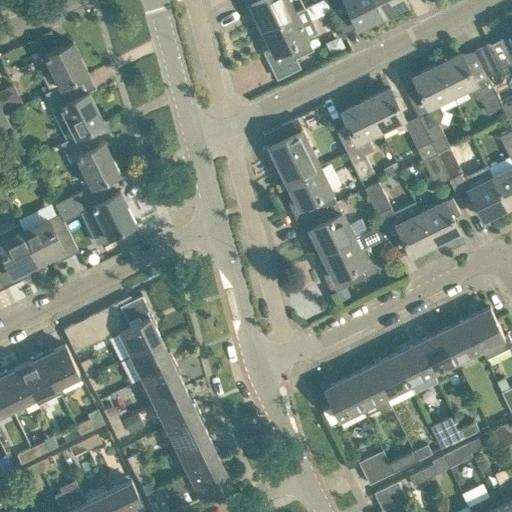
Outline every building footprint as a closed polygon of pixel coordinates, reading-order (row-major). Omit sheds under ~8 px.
[(263,26),(294,11),(288,0),(240,0),(247,14),(255,11),(263,26)] [(312,15),(331,7),(327,0),(313,0),(307,3),(312,15)] [(328,0),(338,20),(353,13),(358,24),(382,12),(376,0),(328,0)] [(376,0),(382,12),(406,0),(376,0)] [(307,37),(318,31),(306,6),(294,11),(263,26),(270,40),(260,45),(277,78),(301,66),(296,56),(312,48),(307,37)] [(60,85),(71,80),(89,71),(88,70),(87,71),(72,41),(74,41),(73,39),(45,53),(60,85)] [(478,54),(487,73),(501,66),(498,59),(489,42),(475,48),(478,54)] [(487,73),(478,54),(466,60),(462,51),(438,63),(453,94),(454,94),(457,99),(471,92),(478,98),(482,96),(489,110),(502,104),(502,102),(495,88),(487,73)] [(452,95),(453,94),(438,63),(414,75),(430,108),(418,114),(436,151),(450,144),(439,121),(441,119),(443,111),(441,106),(455,100),(452,95)] [(75,135),(87,129),(104,121),(104,120),(102,121),(88,91),(89,90),(89,89),(78,95),(71,80),(60,85),(45,92),(54,109),(61,106),(75,135)] [(23,103),(22,100),(13,82),(0,88),(0,102),(4,112),(23,103)] [(404,114),(399,104),(390,86),(366,98),(380,126),(404,114)] [(511,96),(502,102),(502,104),(508,115),(511,113),(511,96)] [(367,132),(380,126),(366,98),(342,110),(349,124),(337,130),(346,148),(360,176),(374,170),(364,152),(374,147),(367,132)] [(4,112),(0,102),(0,128),(10,123),(7,118),(4,112)] [(423,157),(436,151),(418,114),(405,120),(423,157)] [(319,164),(310,145),(301,127),(262,147),(272,167),(280,164),(288,179),(319,164)] [(511,127),(502,133),(500,134),(509,154),(488,165),(492,174),(507,204),(511,201),(511,127)] [(91,185),(102,180),(120,171),(120,170),(118,171),(104,141),(105,140),(105,139),(94,145),(87,129),(75,135),(61,142),(70,160),(77,157),(91,185)] [(449,176),(451,175),(462,169),(450,144),(436,151),(449,176)] [(436,151),(423,157),(426,165),(436,183),(449,176),(436,151)] [(387,175),(400,169),(396,160),(383,167),(387,175)] [(336,200),(332,190),(319,164),(288,179),(295,195),(288,199),(297,219),(336,200)] [(482,216),(507,204),(492,174),(468,186),(482,216)] [(377,211),(391,204),(378,179),(365,186),(377,211)] [(86,211),(90,220),(99,238),(107,234),(107,235),(136,221),(135,220),(134,221),(119,191),(121,191),(120,189),(110,195),(102,180),(91,185),(77,192),(83,205),(87,211),(86,211)] [(435,239),(459,227),(453,215),(460,211),(452,194),(420,210),(435,239)] [(347,222),(341,211),(336,200),(297,219),(307,239),(315,235),(323,251),(354,236),(353,234),(367,227),(361,215),(347,222)] [(411,251),(435,239),(420,210),(397,221),(411,251)] [(78,249),(69,231),(62,217),(51,223),(48,216),(23,228),(38,259),(54,252),(58,259),(78,249)] [(23,267),(38,259),(23,228),(0,239),(0,271),(7,285),(27,275),(23,267)] [(323,270),(338,302),(351,296),(346,285),(366,275),(360,264),(366,261),(354,236),(323,251),(330,266),(323,270)] [(157,324),(142,292),(132,297),(130,294),(119,299),(130,323),(119,328),(131,352),(162,337),(155,325),(157,324)] [(108,305),(119,328),(130,323),(119,299),(108,305)] [(109,333),(119,328),(108,305),(97,310),(109,333)] [(491,340),(504,334),(490,305),(466,316),(480,345),(486,357),(496,352),(491,340)] [(98,339),(109,333),(97,310),(86,315),(98,339)] [(87,344),(98,339),(86,315),(76,321),(87,344)] [(457,357),(480,345),(466,316),(442,328),(457,357)] [(76,350),(87,344),(76,321),(64,326),(76,350)] [(433,369),(457,357),(442,328),(419,340),(433,369)] [(143,376),(175,360),(170,349),(168,350),(162,337),(131,352),(143,376)] [(439,380),(433,369),(419,340),(395,352),(415,392),(439,380)] [(41,351),(56,382),(79,371),(65,342),(53,348),(52,346),(41,351)] [(34,393),(56,382),(41,351),(30,356),(31,358),(19,364),(34,393)] [(391,403),(415,392),(395,352),(371,363),(391,403)] [(87,374),(96,369),(90,356),(81,360),(87,374)] [(155,399),(185,385),(179,372),(181,371),(175,360),(143,376),(155,399)] [(393,406),(391,403),(371,363),(348,375),(362,404),(367,412),(378,407),(380,409),(384,410),(387,409),(393,406)] [(0,381),(11,404),(34,393),(19,364),(8,370),(7,368),(0,371),(0,381)] [(96,369),(87,374),(94,388),(103,383),(96,369)] [(338,416),(362,404),(348,375),(323,387),(338,416)] [(0,409),(11,404),(0,381),(0,409)] [(507,401),(511,398),(511,384),(502,390),(507,401)] [(166,423),(199,407),(193,397),(191,398),(185,385),(155,399),(166,423)] [(111,421),(120,417),(113,403),(104,407),(111,421)] [(178,447),(208,432),(202,420),(204,418),(199,407),(166,423),(178,447)] [(123,416),(130,431),(144,424),(137,409),(123,416)] [(76,424),(81,432),(94,426),(90,417),(76,424)] [(120,417),(111,421),(117,435),(126,430),(120,417)] [(461,426),(465,435),(480,429),(475,419),(461,426)] [(511,439),(511,422),(509,424),(507,421),(490,429),(499,447),(511,439)] [(67,439),(81,432),(76,424),(63,430),(67,439)] [(452,442),(465,435),(461,426),(447,433),(452,442)] [(83,438),(88,447),(101,440),(97,431),(83,438)] [(190,470),(222,455),(217,444),(215,445),(208,432),(178,447),(190,470)] [(467,441),(471,450),(483,444),(479,435),(467,441)] [(74,453),(88,447),(83,438),(70,445),(74,453)] [(31,446),(36,455),(49,448),(45,439),(31,446)] [(470,450),(471,450),(467,441),(443,452),(450,466),(452,464),(454,468),(460,465),(458,462),(473,454),(470,450)] [(413,449),(418,458),(432,451),(428,442),(413,449)] [(22,461),(36,455),(31,446),(17,452),(22,461)] [(364,471),(389,459),(383,448),(359,460),(364,471)] [(370,482),(418,458),(413,449),(389,461),(389,459),(364,471),(370,482)] [(134,469),(143,464),(136,451),(127,455),(134,469)] [(426,477),(450,466),(443,452),(432,458),(433,462),(421,468),(426,477)] [(38,460),(43,469),(56,462),(52,453),(38,460)] [(202,495),(232,480),(225,467),(227,466),(222,455),(190,470),(202,495)] [(29,476),(43,469),(38,460),(25,467),(29,476)] [(143,464),(134,469),(141,482),(150,478),(143,464)] [(414,483),(426,477),(421,468),(409,474),(414,483)] [(0,478),(0,489),(11,484),(7,475),(0,478)] [(133,511),(145,506),(131,477),(108,488),(119,511),(133,511)] [(511,511),(511,477),(498,484),(505,499),(497,503),(501,511),(511,511)] [(383,509),(401,500),(407,497),(398,479),(374,491),(383,509)] [(484,481),(464,489),(468,499),(488,492),(484,481)] [(158,486),(146,492),(155,511),(164,511),(169,510),(161,492),(158,486)] [(119,511),(108,488),(85,499),(91,511),(119,511)] [(501,511),(497,503),(492,492),(468,504),(472,511),(501,511)] [(91,511),(85,499),(63,510),(63,511),(91,511)]
